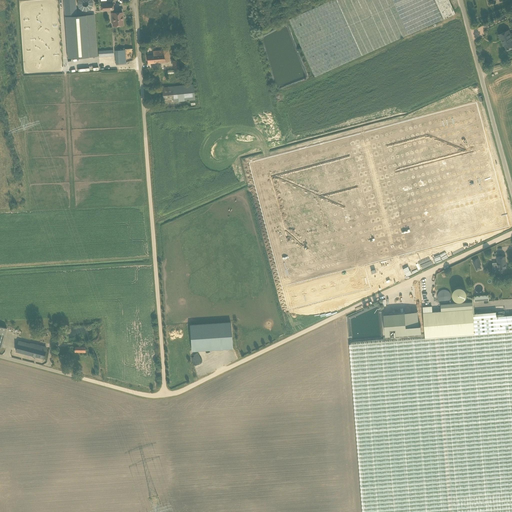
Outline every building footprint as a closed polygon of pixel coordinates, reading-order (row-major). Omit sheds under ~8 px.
[(236,116),(464,55),(449,0),(391,0),(330,16),(328,9),(304,15),(306,23),(218,46),(236,116)] [(115,26),(123,25),(122,12),(112,13),(112,17),(114,17),(115,26)] [(65,16),(68,59),(95,57),(92,14),(65,16)] [(509,30),(498,35),(501,39),(507,50),(511,48),(511,41),(510,37),(511,37),(509,30)] [(125,50),(115,50),(116,64),(126,63),(125,50)] [(164,51),(153,51),(153,55),(147,56),(148,64),(165,62),(164,51)] [(162,87),(163,99),(173,98),(174,102),(195,100),(193,84),(162,87)] [(370,288),(364,264),(509,226),(477,103),(249,163),(288,310),(370,288)] [(507,273),(506,269),(506,256),(497,257),(498,273),(507,273)] [(481,268),(479,265),(481,264),(478,259),(473,261),(477,270),(481,268)] [(462,287),(451,287),(451,300),(462,300),(462,287)] [(476,334),(474,314),(473,302),(441,305),(442,312),(424,313),(425,338),(476,334)] [(511,511),(511,331),(507,332),(505,316),(497,316),(497,312),(474,314),(476,334),(425,338),(349,344),(361,488),(362,511),(511,511)] [(407,327),(405,313),(384,315),(386,336),(422,333),(421,326),(419,326),(407,327)] [(231,322),(190,325),(192,351),(232,348),(231,322)] [(19,341),(18,345),(16,351),(43,358),(45,351),(46,347),(32,344),(31,345),(19,341)] [(192,371),(191,362),(174,363),(174,372),(192,371)]
